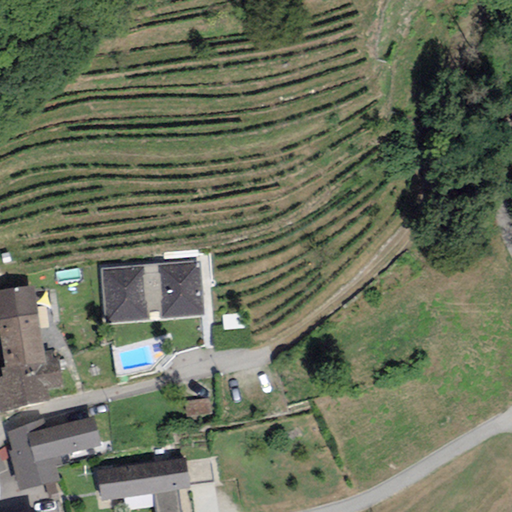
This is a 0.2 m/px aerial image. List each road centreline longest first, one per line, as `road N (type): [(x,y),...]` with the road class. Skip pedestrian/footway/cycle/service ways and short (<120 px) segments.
road 1 (track): [(496,0),(445,91),(410,234),(322,317),(265,354)]
road 2 (residential): [(0,436),(86,399),(265,354)]
